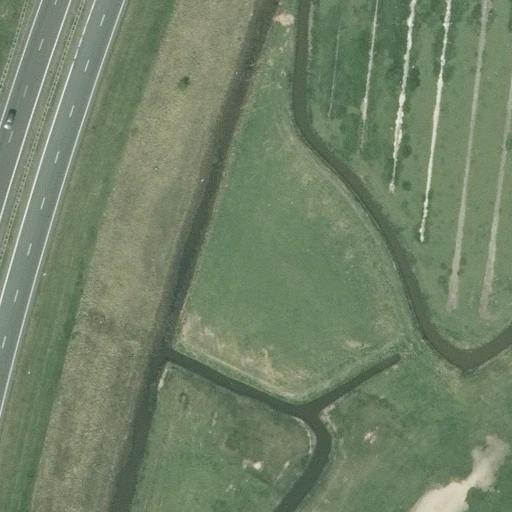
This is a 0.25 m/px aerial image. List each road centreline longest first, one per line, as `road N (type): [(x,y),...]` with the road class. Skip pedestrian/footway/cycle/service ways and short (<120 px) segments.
road 1 (trunk): [(0,357),(108,0)]
road 2 (trunk): [(55,0),(0,168)]
